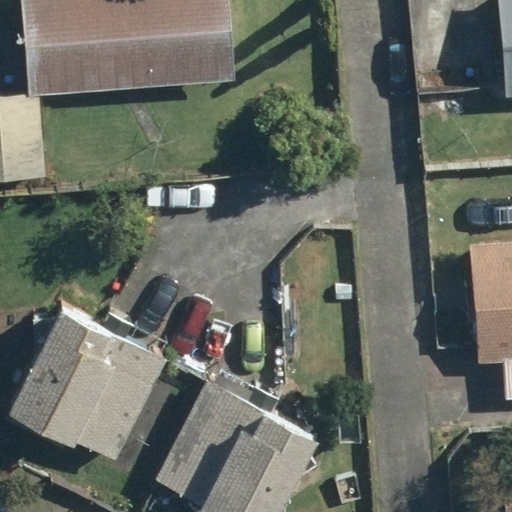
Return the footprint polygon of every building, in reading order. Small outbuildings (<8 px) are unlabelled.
[(0,183),(41,181),(35,83),(225,73),(221,0),(11,0),(17,87),(0,88),(0,183)] [(511,0),(493,0),(497,85),(511,84),(511,0)] [(413,25),(414,58),(472,56),(471,23),(413,25)] [(511,235),(462,240),(471,355),(499,353),(502,391),(511,390),(511,235)] [(0,383),(0,412),(60,446),(65,436),(105,458),(164,354),(53,292),(40,315),(33,311),(14,346),(19,349),(0,383)] [(145,469),(192,494),(185,509),(190,511),(263,511),(309,426),(198,368),(145,469)]
